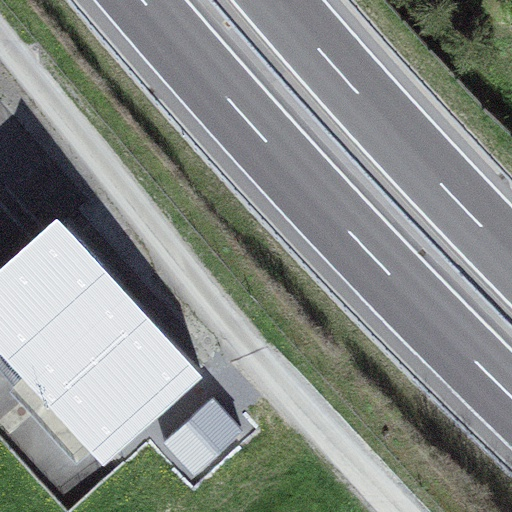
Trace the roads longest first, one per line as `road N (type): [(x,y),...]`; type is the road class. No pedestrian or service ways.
road 1 (motorway): [(140,0),(263,141),(511,398)]
road 2 (motorway): [(511,257),(275,0)]
